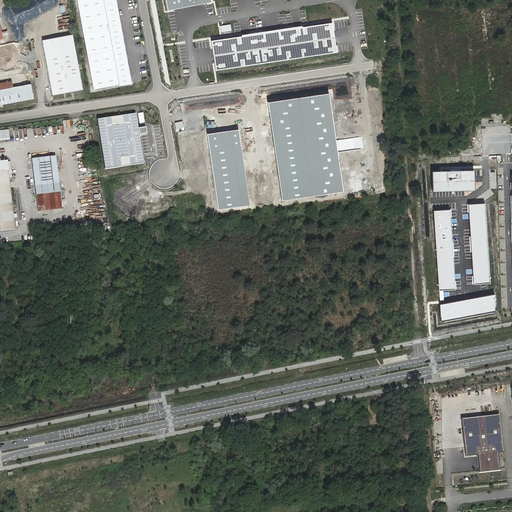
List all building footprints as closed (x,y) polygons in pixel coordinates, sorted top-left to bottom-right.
[(116,0),(77,0),(93,90),(132,83),(116,0)] [(211,0),(166,0),(168,10),(212,2),(211,0)] [(333,23),(213,42),(218,72),(338,53),(333,23)] [(69,36),(40,42),(50,95),(79,89),(69,36)] [(30,86),(12,89),(15,103),(32,100),(30,86)] [(0,105),(15,103),(12,89),(0,91),(0,105)] [(328,95),(268,103),(281,200),(341,192),(328,95)] [(144,112),(97,119),(105,169),(145,163),(140,130),(146,130),(144,112)] [(238,129),(206,134),(217,209),(249,204),(238,129)] [(31,156),(35,184),(58,180),(55,153),(31,156)] [(0,159),(0,232),(15,231),(9,179),(12,178),(12,175),(8,175),(6,159),(0,159)] [(473,170),(432,171),(433,190),(473,189),(473,170)] [(58,180),(35,184),(38,208),(61,205),(58,180)] [(489,282),(484,203),(468,204),(473,284),(489,282)] [(455,289),(449,209),(433,210),(438,290),(455,289)] [(494,294),(440,305),(440,321),(494,310),(494,294)] [(504,452),(499,415),(462,419),(466,456),(478,455),(480,471),(499,469),(498,453),(504,452)]
